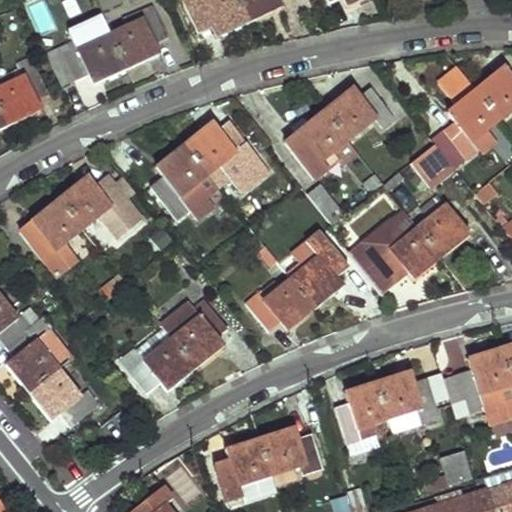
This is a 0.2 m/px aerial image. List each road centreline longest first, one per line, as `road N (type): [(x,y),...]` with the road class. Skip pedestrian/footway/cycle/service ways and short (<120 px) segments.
road 1 (residential): [(511,25),(396,39),(197,85),(0,181)]
road 2 (residential): [(68,511),(185,426),(289,372),(381,336),(511,303)]
